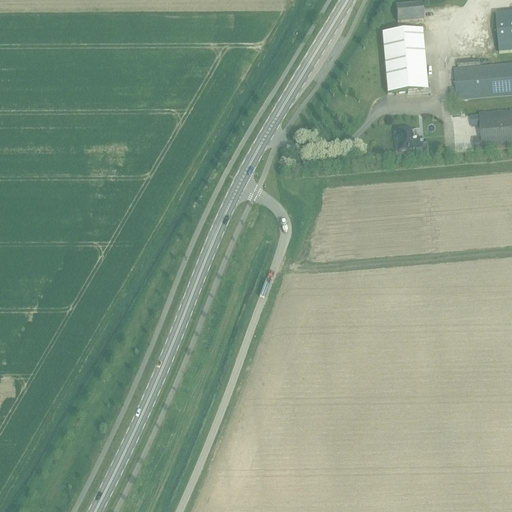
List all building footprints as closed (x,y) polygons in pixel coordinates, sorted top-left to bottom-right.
[(397,23),(407,22),(424,21),(422,5),(396,7),(397,23)] [(511,12),(496,14),(499,54),(511,52),(511,12)] [(422,31),(381,35),(387,96),(428,92),(422,31)] [(511,64),(454,70),(456,89),(450,89),(451,101),(511,95),(511,64)] [(511,111),(479,114),(479,116),(475,117),(476,125),(480,124),(481,138),(473,139),(475,153),(511,149),(511,111)] [(397,135),(395,136),(396,140),(397,141),(398,153),(399,152),(414,151),(414,156),(422,155),(421,140),(419,140),(418,133),(418,131),(396,133),(397,135)]
